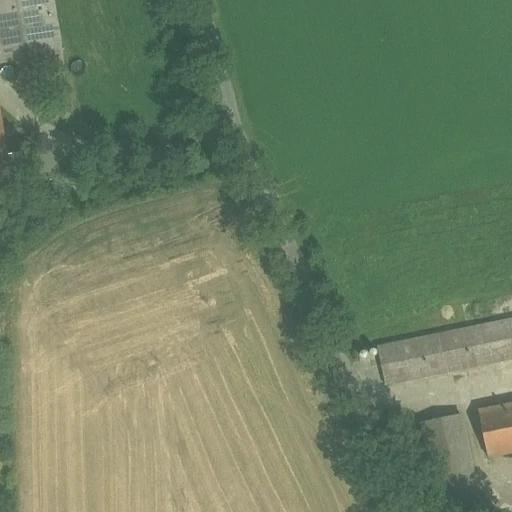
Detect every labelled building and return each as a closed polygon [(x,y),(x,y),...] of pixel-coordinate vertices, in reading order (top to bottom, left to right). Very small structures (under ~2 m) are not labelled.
[(52,0),(0,0),(0,63),(62,53),(52,0)] [(511,319),(377,347),(385,385),(511,359),(511,319)] [(511,404),(478,411),(488,458),(511,453),(511,404)] [(461,415),(422,423),(437,498),(447,496),(477,490),(461,415)] [(481,511),(477,490),(447,496),(450,511),(481,511)]
